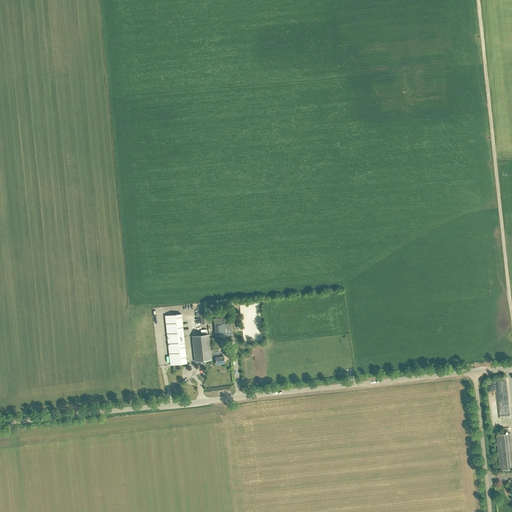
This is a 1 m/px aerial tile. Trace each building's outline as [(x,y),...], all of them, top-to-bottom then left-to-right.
[(196,317),(200,316),(201,324),(207,324),(206,316),(206,312),(196,313),(196,317)] [(181,314),(165,315),(170,365),(186,363),(181,314)] [(214,318),(215,337),(229,336),(228,324),(224,324),(224,317),(214,318)] [(211,360),(211,357),(210,352),(208,334),(192,336),(195,361),(201,361),(203,363),(206,361),(205,360),(211,360)] [(214,352),(210,352),(211,357),(214,357),(215,364),(224,363),(223,356),(219,356),(219,353),(214,354),(214,352)] [(499,419),(508,419),(506,386),(487,387),(490,416),(499,415),(499,419)] [(511,448),(510,433),(496,435),(500,470),(511,468),(511,448)]
